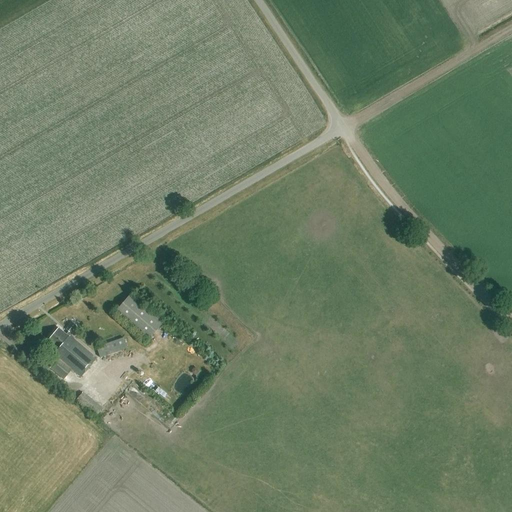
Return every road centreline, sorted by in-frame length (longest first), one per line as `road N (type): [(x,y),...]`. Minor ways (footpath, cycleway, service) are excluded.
road 1 (unclassified): [(0,325),(331,131),(334,114),(258,0)]
road 2 (track): [(335,125),(511,319)]
road 3 (track): [(335,125),(511,29)]
